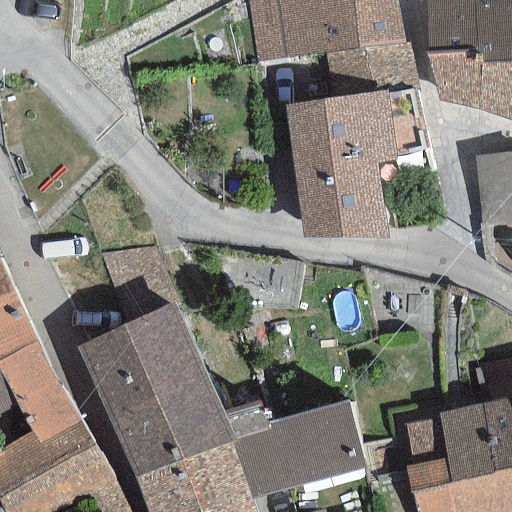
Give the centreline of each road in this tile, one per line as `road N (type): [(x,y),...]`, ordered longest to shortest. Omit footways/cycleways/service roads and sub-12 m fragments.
road 1 (residential): [(511,295),(435,264),(188,219),(0,25)]
road 2 (residential): [(152,511),(0,200)]
